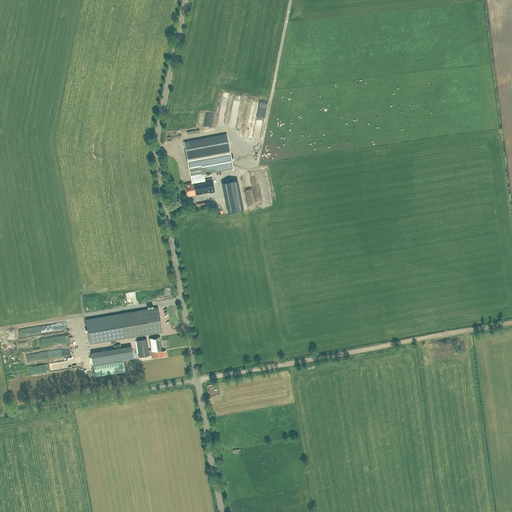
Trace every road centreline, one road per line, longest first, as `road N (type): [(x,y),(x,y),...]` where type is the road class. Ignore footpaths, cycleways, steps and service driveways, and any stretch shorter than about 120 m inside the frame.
road 1 (tertiary): [(197,379),(156,159),(185,0)]
road 2 (track): [(511,322),(197,379)]
road 3 (unclassified): [(0,415),(197,379)]
road 4 (track): [(290,0),(260,146)]
road 5 (tertiary): [(221,511),(197,379)]
